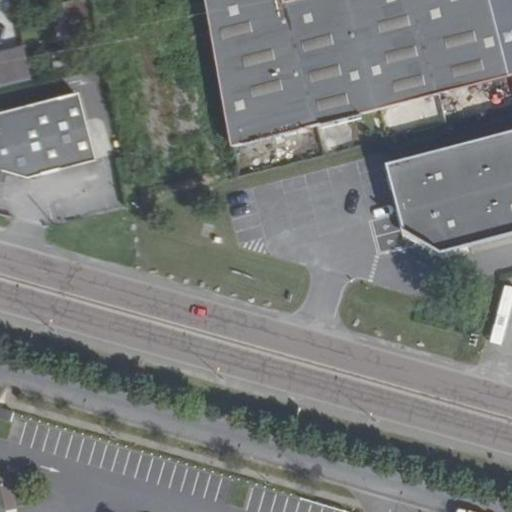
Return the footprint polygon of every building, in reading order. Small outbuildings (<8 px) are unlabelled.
[(511,0),(206,0),(234,150),(511,77),(511,0)] [(17,47),(0,51),(0,89),(24,83),(17,47)] [(91,162),(74,94),(0,112),(0,179),(2,174),(22,180),(91,162)] [(511,137),(388,171),(407,239),(444,259),(511,240),(511,137)] [(0,421),(11,424),(14,413),(0,409),(0,421)]
